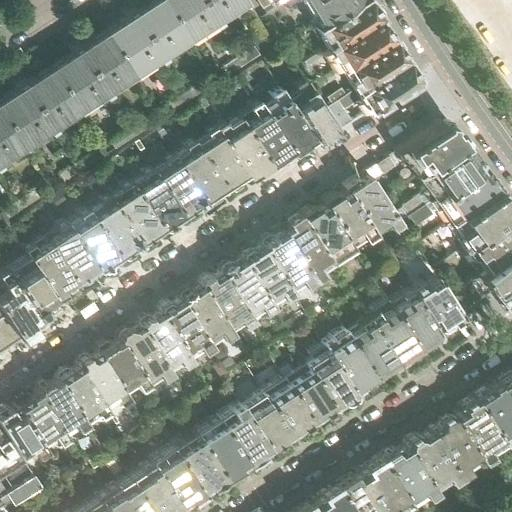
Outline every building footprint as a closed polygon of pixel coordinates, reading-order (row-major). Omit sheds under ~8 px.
[(184,35),(161,0),(148,0),(103,30),(129,70),(154,54),(157,59),(163,55),(159,50),(184,35)] [(236,0),(161,0),(184,35),(209,18),(212,23),(218,19),(214,14),(236,0)] [(348,0),(270,0),(274,6),(277,4),(280,10),(295,0),(297,4),(303,0),(306,0),(319,20),(348,0)] [(326,48),(374,16),(374,15),(375,14),(375,13),(376,8),(377,8),(372,1),(367,0),(348,0),(319,20),(312,25),(325,45),(325,46),(326,48)] [(338,67),(388,35),(387,34),(387,35),(374,16),(326,48),(338,67)] [(129,70),(103,30),(47,66),(73,106),(99,90),(102,94),(108,91),(105,86),(129,70)] [(271,46),(260,30),(250,37),(260,53),(271,46)] [(352,89),(401,56),(402,56),(397,48),(398,43),(393,36),(388,35),(338,67),(352,89)] [(307,57),(298,44),(286,52),(295,65),(302,60),(307,57)] [(242,64),(258,54),(252,45),(236,55),(242,64)] [(305,65),(321,55),(318,50),(307,57),(302,60),(305,65)] [(242,64),(236,55),(218,68),(223,76),(242,64)] [(366,109),(412,79),(414,70),(410,64),(406,63),(401,56),(352,89),(344,94),(330,103),(325,106),(339,127),(350,119),(344,111),(342,108),(358,97),(366,109)] [(73,106),(47,66),(0,97),(0,112),(19,142),(44,126),(47,130),(52,127),(49,122),(73,106)] [(333,125),(322,108),(301,76),(291,83),(295,88),(283,95),(309,135),(311,139),(317,140),(325,136),(326,130),(333,125)] [(187,100),(207,87),(201,78),(181,91),(187,100)] [(309,135),(283,95),(278,87),(268,93),(271,97),(260,105),(286,147),(287,149),(294,150),(301,145),(302,139),(309,135)] [(330,103),(344,94),(340,87),(325,96),(330,103)] [(187,100),(181,91),(167,101),(172,109),(187,100)] [(286,147),(260,105),(256,100),(247,105),(249,108),(237,116),(265,161),(271,162),(279,157),(280,151),(286,147)] [(0,153),(19,142),(0,112),(0,153)] [(265,161),(237,116),(225,123),(223,120),(213,127),(241,171),(244,174),(252,169),(265,161)] [(132,136),(148,125),(143,117),(127,127),(132,136)] [(186,131),(179,119),(174,123),(181,135),(186,131)] [(413,173),(461,139),(450,124),(448,125),(445,120),(439,119),(393,149),(401,161),(404,160),(413,173)] [(241,171),(213,127),(211,124),(203,129),(204,131),(192,139),(221,184),(221,185),(226,186),(234,181),(235,175),(241,171)] [(132,136),(127,127),(108,139),(114,148),(132,136)] [(160,137),(154,128),(154,127),(146,132),(153,142),(160,137)] [(221,184),(192,139),(191,136),(181,143),(183,145),(170,153),(199,198),(200,198),(205,199),(212,195),(214,189),(213,189),(221,184)] [(406,213),(477,162),(472,154),(461,139),(413,173),(421,184),(417,186),(420,190),(400,205),(406,213)] [(199,198),(170,153),(168,151),(159,157),(161,159),(149,167),(178,212),(184,213),(191,209),(192,203),(199,198)] [(370,178),(396,161),(390,151),(364,168),(370,178)] [(77,171),(94,161),(88,153),(72,163),(77,171)] [(447,220),(495,185),(484,170),(483,171),(477,162),(406,213),(405,213),(405,214),(397,220),(403,229),(433,208),(434,209),(437,206),(447,220)] [(77,171),(72,163),(56,174),(62,182),(77,171)] [(178,212),(149,167),(147,164),(139,170),(140,172),(128,180),(151,217),(157,226),(163,227),(170,222),(171,217),(171,216),(178,212)] [(394,216),(370,178),(364,168),(340,183),(342,187),(366,223),(378,214),(383,223),(394,216)] [(151,217),(128,180),(126,178),(118,183),(120,185),(107,194),(122,217),(135,240),(136,239),(136,240),(142,241),(149,236),(150,231),(150,230),(157,226),(151,217)] [(499,217),(511,208),(495,185),(447,220),(456,233),(452,235),(459,245),(499,217)] [(371,230),(366,223),(342,187),(335,191),(330,190),(318,198),(320,201),(331,217),(348,245),(371,230)] [(22,208),(39,196),(34,188),(17,199),(22,208)] [(122,217),(107,194),(105,192),(96,198),(98,200),(85,208),(115,253),(121,255),(128,250),(129,244),(135,240),(122,217)] [(22,208),(17,199),(2,209),(7,217),(22,208)] [(348,245),(331,217),(320,201),(314,206),(308,204),(296,212),(300,217),(327,260),(348,245)] [(115,253),(85,208),(84,206),(76,211),(77,213),(64,222),(93,267),(94,267),(99,269),(107,264),(108,258),(107,258),(115,253)] [(481,265),(511,241),(511,209),(511,208),(499,217),(459,245),(467,257),(472,253),(481,265)] [(327,260),(300,217),(296,212),(283,221),(284,222),(277,227),(278,228),(277,229),(308,276),(309,277),(319,270),(317,266),(327,260)] [(93,267),(64,222),(61,218),(52,225),(57,232),(45,239),(74,284),(85,277),(85,276),(86,271),(93,267)] [(308,276),(277,229),(271,233),(271,232),(265,232),(259,236),(257,241),(258,241),(256,242),(287,286),(297,279),(299,282),(308,276)] [(74,284),(45,239),(34,246),(29,239),(20,246),(24,253),(52,294),(58,290),(63,291),(64,291),(74,284)] [(511,241),(481,265),(474,270),(475,271),(448,291),(460,307),(486,287),(497,302),(511,290),(511,241)] [(287,286),(256,242),(250,246),(245,245),(238,249),(237,254),(237,255),(236,255),(267,299),(278,292),(279,294),(288,289),(287,286)] [(52,294),(24,253),(3,267),(34,314),(52,302),(53,297),(52,294)] [(268,302),(267,299),(236,255),(230,260),(230,259),(225,259),(218,263),(216,268),(246,313),(257,306),(259,308),(268,302)] [(36,317),(34,314),(3,267),(0,269),(0,311),(1,314),(17,337),(32,327),(29,322),(36,317)] [(246,313),(216,268),(217,268),(210,273),(209,273),(204,272),(198,276),(196,281),(194,282),(225,327),(237,319),(238,321),(248,315),(246,313)] [(419,277),(407,285),(438,333),(439,332),(444,333),(453,328),(453,323),(462,317),(452,302),(452,303),(435,276),(433,273),(422,280),(419,277)] [(225,327),(194,282),(189,286),(184,285),(177,290),(175,295),(176,295),(175,296),(205,340),(215,333),(217,336),(226,329),(225,327)] [(407,285),(385,299),(389,305),(418,351),(429,344),(430,338),(438,333),(407,285)] [(353,297),(352,297),(361,312),(394,361),(401,357),(407,358),(418,351),(389,305),(385,299),(384,298),(371,306),(369,303),(365,305),(358,294),(353,297)] [(205,340),(175,296),(169,300),(168,299),(163,299),(157,303),(155,308),(154,309),(184,353),(195,346),(197,349),(206,343),(205,340)] [(186,356),(184,353),(154,309),(148,313),(143,312),(136,316),(135,321),(135,322),(134,322),(164,367),(173,360),(175,363),(186,356)] [(394,361),(361,312),(352,319),(355,324),(345,331),(375,379),(386,372),(387,366),(394,361)] [(0,347),(17,337),(1,314),(0,314),(0,347)] [(164,367),(134,322),(128,326),(122,325),(116,330),(114,335),(115,335),(113,336),(143,380),(155,372),(157,375),(165,369),(164,367)] [(266,331),(261,335),(265,341),(270,338),(266,331)] [(375,379),(345,331),(333,339),(329,333),(319,340),(352,389),(358,384),(364,386),(365,385),(366,387),(372,383),(371,382),(375,379)] [(143,380),(113,336),(108,340),(103,339),(95,343),(95,344),(94,349),(93,350),(121,392),(132,384),(134,387),(144,381),(143,380)] [(352,389),(319,340),(318,341),(318,342),(306,350),(309,356),(302,361),(331,404),(338,400),(339,400),(343,402),(352,396),(353,391),(352,389)] [(123,395),(121,392),(93,350),(87,353),(82,352),(74,357),(75,357),(74,362),(72,363),(100,405),(112,397),(115,400),(123,395)] [(331,405),(331,404),(302,361),(281,374),(309,418),(316,414),(317,415),(321,416),(330,410),(331,405)] [(103,409),(100,405),(72,363),(67,367),(62,365),(54,370),(54,375),(52,376),(80,418),(90,412),(92,415),(103,409)] [(511,367),(495,378),(511,405),(511,367)] [(309,418),(281,374),(260,388),(287,432),(294,428),(300,429),(308,424),(309,419),(309,418)] [(80,418),(52,376),(47,380),(42,378),(34,383),(34,384),(33,388),(32,389),(60,432),(70,425),(72,428),(82,422),(80,418)] [(511,434),(511,405),(495,378),(470,394),(500,441),(501,442),(511,434)] [(287,432),(260,388),(241,400),(234,391),(232,393),(238,402),(266,446),(266,447),(271,448),(280,442),(281,437),(280,437),(287,432)] [(60,432),(32,389),(26,393),(21,392),(14,397),(13,402),(11,403),(39,445),(50,438),(52,442),(62,435),(60,432)] [(500,441),(470,394),(455,404),(457,407),(449,412),(477,455),(478,458),(489,452),(487,449),(500,441)] [(42,448),(39,445),(11,403),(6,406),(4,402),(0,405),(0,429),(4,435),(5,437),(13,449),(19,458),(30,451),(32,455),(42,448)] [(266,446),(238,402),(236,403),(235,402),(215,416),(244,461),(249,462),(258,456),(259,452),(258,451),(266,446)] [(477,455),(449,412),(444,411),(435,417),(433,422),(434,422),(425,427),(455,473),(464,467),(462,465),(477,455)] [(244,461),(215,416),(192,431),(223,478),(235,471),(236,466),(244,461)] [(223,478),(192,431),(178,440),(174,434),(171,435),(163,425),(159,428),(170,445),(169,445),(199,490),(199,489),(207,484),(207,485),(212,486),(223,478)] [(455,473),(425,427),(417,433),(417,432),(412,432),(403,437),(401,442),(402,443),(430,486),(444,477),(445,479),(455,473)] [(142,435),(137,428),(131,431),(136,439),(142,435)] [(431,489),(430,486),(402,443),(394,448),(392,444),(376,454),(406,501),(419,493),(421,495),(431,489)] [(102,451),(98,444),(93,447),(98,454),(102,451)] [(199,490),(169,445),(148,459),(177,504),(184,499),(185,499),(189,500),(198,494),(199,490)] [(0,471),(19,458),(13,449),(1,457),(0,454),(0,471)] [(406,501),(376,454),(355,468),(382,511),(398,511),(397,509),(408,502),(406,501)] [(0,506),(18,495),(37,483),(29,471),(28,472),(19,458),(0,471),(0,506)] [(177,504),(148,459),(135,467),(136,469),(126,476),(149,511),(169,511),(170,511),(179,507),(177,504)] [(382,511),(355,468),(332,482),(351,511),(382,511)] [(149,511),(126,476),(114,483),(113,482),(103,488),(118,511),(149,511)] [(465,488),(458,477),(452,481),(459,492),(465,488)] [(351,511),(332,482),(311,496),(321,511),(351,511)] [(118,511),(103,488),(90,496),(91,498),(81,504),(86,511),(118,511)] [(321,511),(311,496),(290,510),(291,511),(321,511)]
